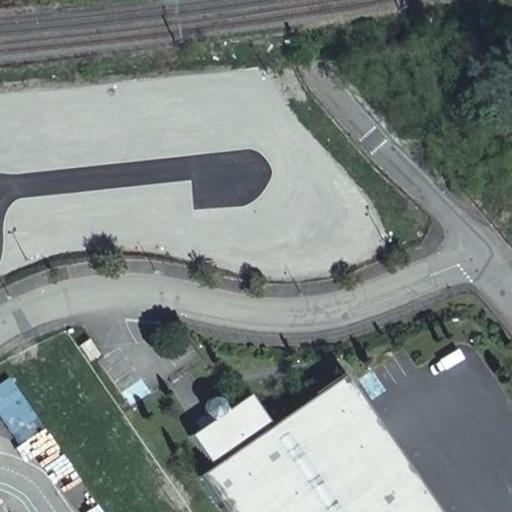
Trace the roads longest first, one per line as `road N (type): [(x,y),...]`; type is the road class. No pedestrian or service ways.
road 1 (residential): [(0,322),(66,298),(147,292),(281,316),(344,309),(480,252)]
road 2 (residential): [(300,0),(311,57),(365,129),(480,252)]
